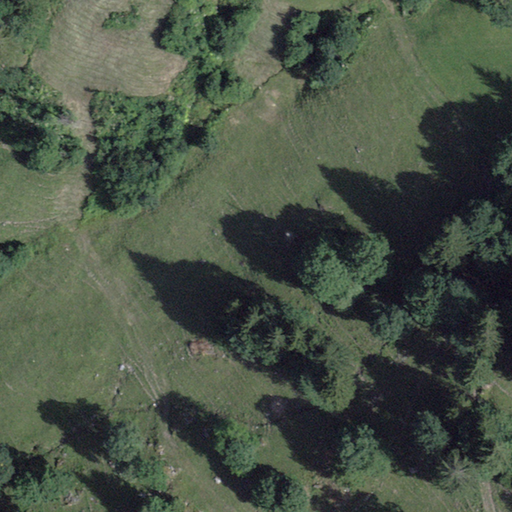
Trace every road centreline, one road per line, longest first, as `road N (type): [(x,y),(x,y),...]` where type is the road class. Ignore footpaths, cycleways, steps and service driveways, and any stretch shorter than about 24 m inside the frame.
road 1 (track): [(490,511),(470,405),(488,174)]
road 2 (track): [(488,174),(484,145),(410,51),(382,0)]
